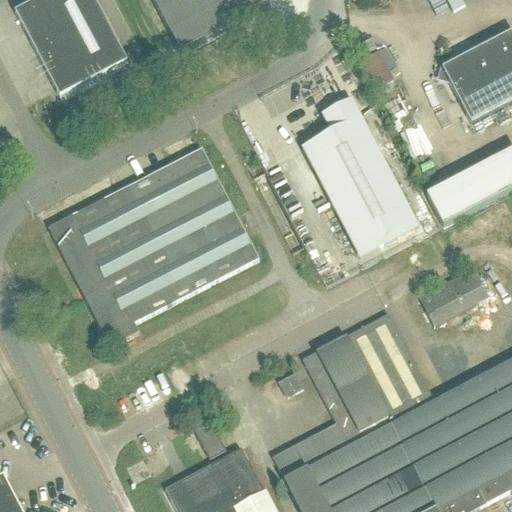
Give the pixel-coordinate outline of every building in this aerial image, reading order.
[(61,101),(129,65),(94,0),(45,0),(16,16),(61,101)] [(263,0),(149,0),(180,60),(271,13),(263,0)] [(472,128),(511,106),(511,37),(443,74),(472,128)] [(374,95),(393,85),(379,57),(359,67),(374,95)] [(360,260),(418,230),(352,105),(324,120),(333,137),(304,153),(360,260)] [(112,353),(136,340),(131,331),(260,264),(204,154),(51,233),(112,353)] [(444,232),(511,196),(511,156),(428,201),(444,232)] [(435,331),(488,303),(473,274),(420,303),(435,331)] [(481,511),(488,508),(436,407),(390,320),(347,343),(435,511),(481,511)] [(435,511),(347,343),(304,365),(338,429),(273,462),(299,511),(435,511)] [(511,366),(436,407),(488,508),(510,497),(508,493),(511,490),(511,366)] [(287,402),(303,394),(295,378),(279,386),(287,402)] [(211,464),(226,456),(209,423),(194,431),(211,464)] [(273,511),(266,497),(265,498),(242,454),(211,471),(166,495),(174,511),(273,511)] [(0,511),(20,511),(5,481),(0,483),(0,511)]
